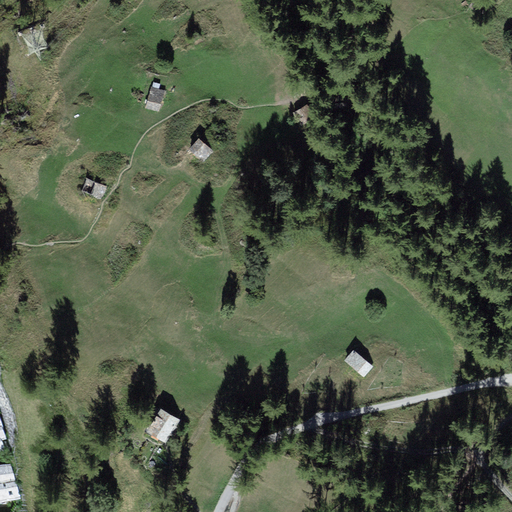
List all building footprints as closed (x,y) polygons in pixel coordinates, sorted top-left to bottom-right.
[(164,89),(149,84),(142,107),(157,111),(164,89)] [(211,153),(198,137),(187,146),(199,162),(211,153)] [(108,187),(86,176),(80,189),(102,200),(108,187)] [(375,366),(355,348),(343,362),(364,379),(375,366)] [(179,421),(160,408),(144,429),(163,443),(179,421)] [(7,462),(0,464),(0,500),(19,494),(7,462)]
